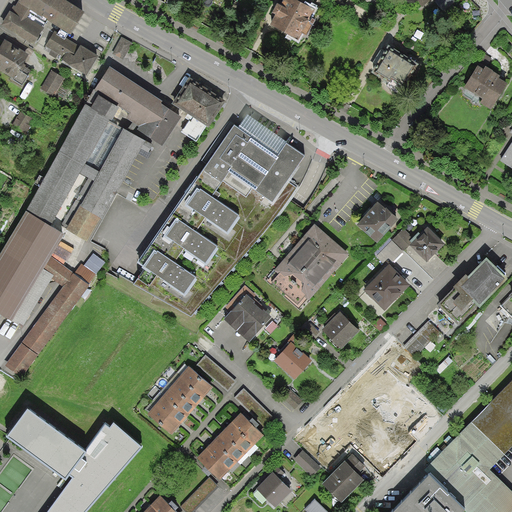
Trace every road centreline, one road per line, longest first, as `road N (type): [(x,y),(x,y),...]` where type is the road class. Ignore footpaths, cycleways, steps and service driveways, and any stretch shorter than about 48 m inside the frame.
road 1 (tertiary): [(97,0),(382,158)]
road 2 (residential): [(495,220),(293,426)]
road 3 (residential): [(511,356),(357,511)]
road 4 (residential): [(510,2),(382,158)]
road 5 (tertiary): [(382,158),(495,220)]
